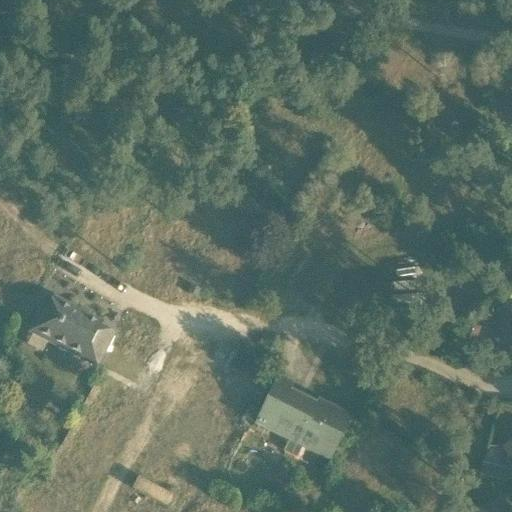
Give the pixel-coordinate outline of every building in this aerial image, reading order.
[(397,66),(440,68),(440,53),(398,52),(397,66)] [(234,294),(242,269),(212,259),(204,284),(234,294)] [(462,276),(471,302),(507,289),(498,263),(462,276)] [(190,290),(187,298),(196,302),(199,294),(190,290)] [(26,334),(95,371),(114,336),(100,328),(103,323),(52,297),(42,315),(37,312),(26,334)] [(511,316),(497,321),(499,330),(495,338),(511,348),(511,316)] [(468,324),(461,344),(472,348),(480,329),(468,324)] [(163,429),(134,492),(178,511),(217,511),(223,501),(208,494),(248,407),(225,397),(228,391),(171,364),(145,421),(163,429)] [(278,378),(259,415),(253,426),(329,465),(352,418),(317,401),(315,406),(290,393),(293,385),(278,378)] [(105,511),(99,509),(112,479),(64,459),(42,511),(105,511)] [(486,468),(483,479),(494,482),(497,471),(486,468)] [(101,508),(113,511),(142,511),(143,509),(104,498),(101,508)] [(511,511),(511,507),(510,507),(505,499),(483,511),(511,511)]
